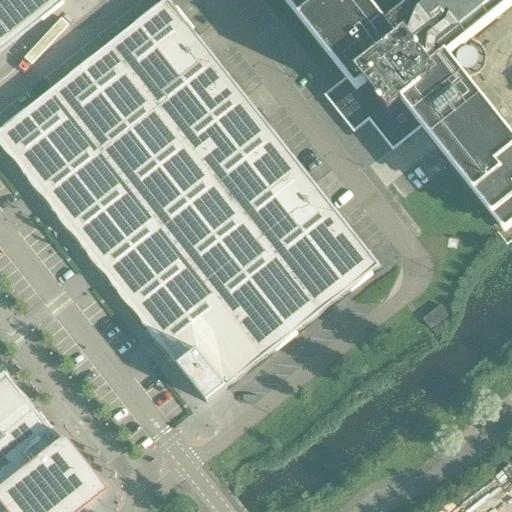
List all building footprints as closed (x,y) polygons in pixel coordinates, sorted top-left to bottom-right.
[(0,0),(0,50),(64,0),(0,0)] [(511,224),(511,143),(450,65),(452,63),(448,58),(453,54),(451,53),(511,3),(511,0),(421,0),(392,24),(390,22),(385,26),(381,21),(380,22),(361,0),(285,0),(350,82),(349,83),(356,93),(359,90),(375,109),(373,111),(397,142),(405,136),(401,132),(412,124),(413,126),(417,123),(419,125),(420,124),(505,230),(511,224)] [(177,367),(207,405),(227,389),(226,388),(378,267),(168,1),(0,134),(0,142),(178,366),(177,367)] [(423,320),(431,330),(447,317),(440,307),(423,320)] [(0,511),(83,511),(108,492),(66,439),(59,444),(5,376),(0,380),(0,511)]
